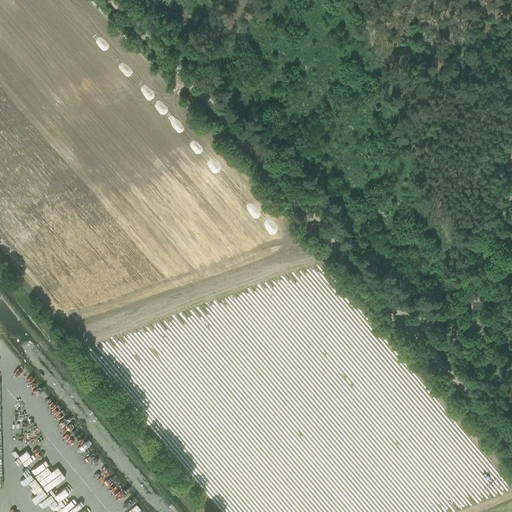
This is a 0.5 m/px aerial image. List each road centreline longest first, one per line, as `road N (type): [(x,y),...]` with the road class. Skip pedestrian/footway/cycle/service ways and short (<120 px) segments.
road 1 (track): [(104,0),(410,328)]
road 2 (track): [(410,328),(511,442)]
